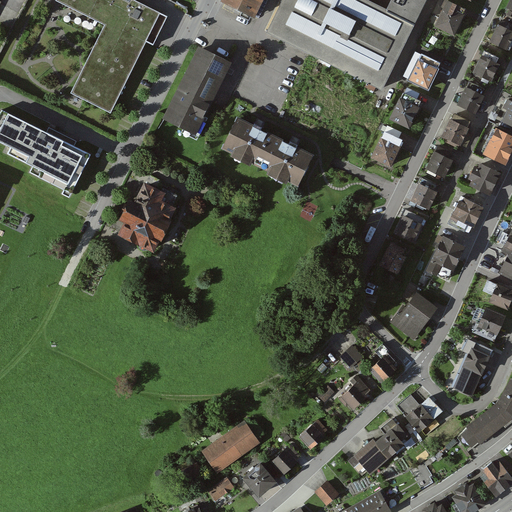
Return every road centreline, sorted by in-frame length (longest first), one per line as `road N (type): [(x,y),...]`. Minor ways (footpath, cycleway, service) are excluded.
road 1 (residential): [(494,0),(367,260),(354,304),(416,372)]
road 2 (residential): [(207,0),(91,228)]
road 3 (residential): [(511,180),(416,372)]
road 4 (residential): [(416,372),(262,511)]
road 5 (residential): [(416,372),(447,404),(470,409),(489,393),(511,344)]
road 6 (residential): [(511,436),(399,511)]
